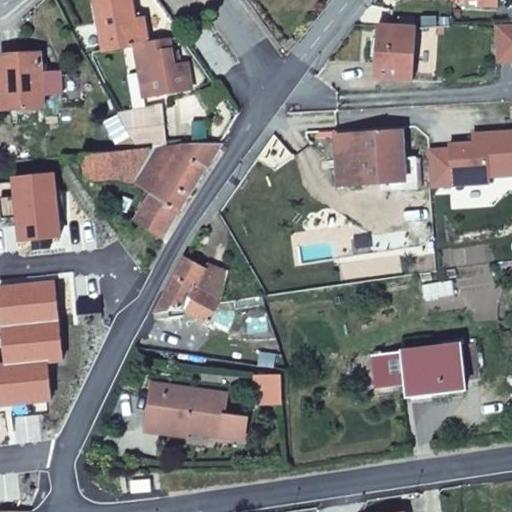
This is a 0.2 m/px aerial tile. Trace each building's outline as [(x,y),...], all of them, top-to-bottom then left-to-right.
[(147,71),(152,96),(193,89),(188,64),(173,67),(168,40),(148,43),(143,20),(135,21),(131,0),(112,0),(112,2),(96,5),(104,51),(136,46),(141,72),(147,71)] [(511,24),(495,25),(496,62),(511,61),(511,24)] [(415,28),(378,26),(376,79),(412,81),(415,28)] [(1,56),(3,109),(43,107),(43,97),(61,96),(60,74),(41,75),(40,55),(1,56)] [(145,97),(152,96),(147,71),(141,72),(145,97)] [(116,109),(138,151),(151,150),(164,149),(162,107),(116,109)] [(428,151),(431,187),(489,184),(489,177),(511,175),(511,131),(472,134),(473,143),(449,145),(449,149),(428,151)] [(336,136),(338,162),(345,162),(346,184),(405,180),(401,133),(336,136)] [(164,149),(151,150),(132,182),(154,194),(165,201),(174,185),(188,194),(203,168),(210,165),(221,146),(219,145),(164,149)] [(138,151),(83,155),(85,180),(110,178),(132,182),(151,150),(138,151)] [(345,162),(338,162),(339,184),(346,184),(345,162)] [(163,238),(188,194),(174,185),(165,201),(154,194),(137,222),(163,238)] [(184,258),(175,275),(206,293),(210,284),(202,280),(206,270),(203,268),(184,258)] [(206,293),(221,302),(226,274),(205,264),(203,268),(206,270),(202,280),(210,284),(206,293)] [(208,323),(221,302),(206,293),(175,275),(155,311),(182,308),(208,323)] [(459,345),(373,356),(377,387),(405,384),(407,393),(428,390),(429,394),(464,389),(459,345)] [(254,375),(254,403),(279,407),(277,379),(254,375)] [(226,394),(154,384),(146,431),(163,434),(164,428),(242,440),(245,418),(223,415),(226,394)]
